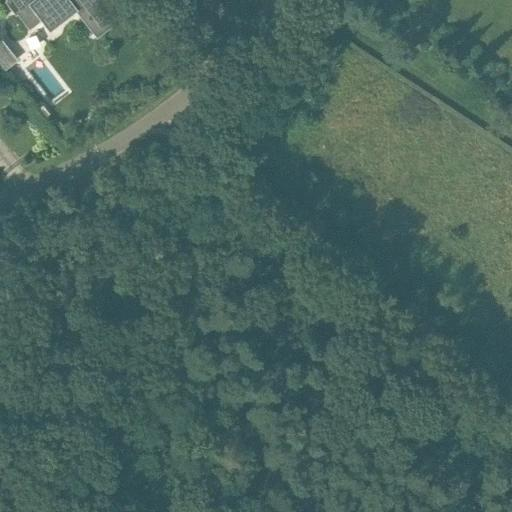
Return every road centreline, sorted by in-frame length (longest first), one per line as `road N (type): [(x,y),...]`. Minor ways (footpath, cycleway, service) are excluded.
road 1 (unclassified): [(18,511),(183,204),(185,170),(154,116)]
road 2 (track): [(111,334),(252,511)]
road 3 (residential): [(0,191),(154,116)]
road 4 (residential): [(154,116),(239,44),(273,0)]
